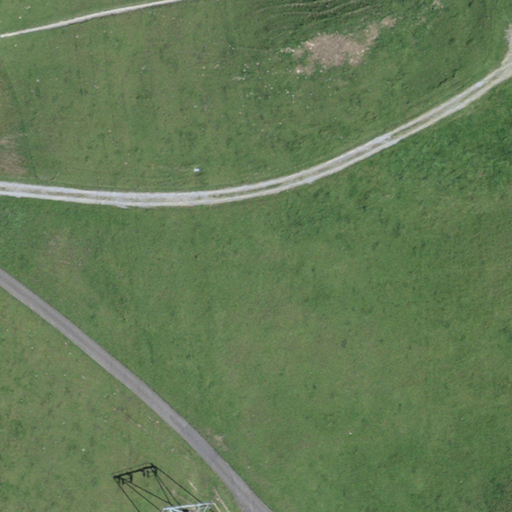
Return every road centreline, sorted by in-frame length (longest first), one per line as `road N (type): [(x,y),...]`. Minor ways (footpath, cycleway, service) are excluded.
road 1 (track): [(0,188),(204,199),(292,181),(511,68)]
road 2 (unclassified): [(0,276),(154,401),(260,511)]
